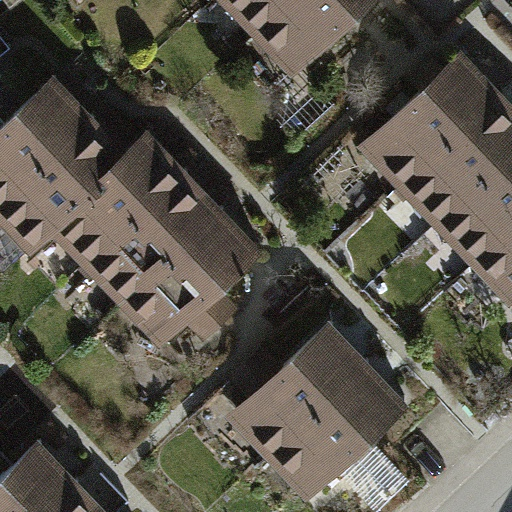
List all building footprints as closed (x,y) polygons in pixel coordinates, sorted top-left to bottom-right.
[(375,0),(226,0),(293,74),(375,0)] [(0,25),(0,58),(16,46),(0,25)] [(511,91),(469,46),(365,144),(511,298),(511,91)] [(129,142),(55,64),(0,116),(0,218),(31,251),(63,220),(169,333),(267,242),(153,120),(129,142)] [(413,387),(337,311),(230,419),(306,494),(413,387)] [(123,511),(44,432),(0,474),(0,511),(123,511)]
